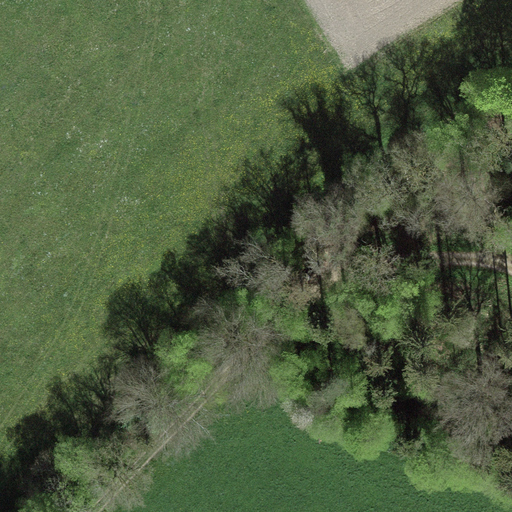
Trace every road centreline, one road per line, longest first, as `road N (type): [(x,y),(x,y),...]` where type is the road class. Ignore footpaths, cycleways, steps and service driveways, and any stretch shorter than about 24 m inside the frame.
road 1 (track): [(502,263),(435,260),(364,271),(278,313),(90,511)]
road 2 (track): [(502,263),(441,113)]
